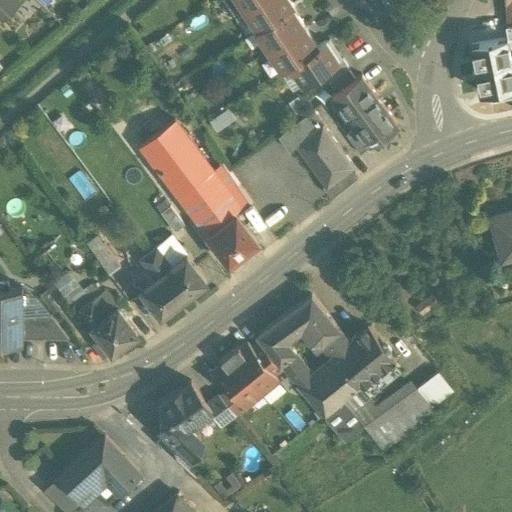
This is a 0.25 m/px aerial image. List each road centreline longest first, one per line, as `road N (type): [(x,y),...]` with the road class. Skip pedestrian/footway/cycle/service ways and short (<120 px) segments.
road 1 (secondary): [(0,398),(96,392),(147,373),(389,180),(448,152)]
road 2 (track): [(151,0),(0,126)]
